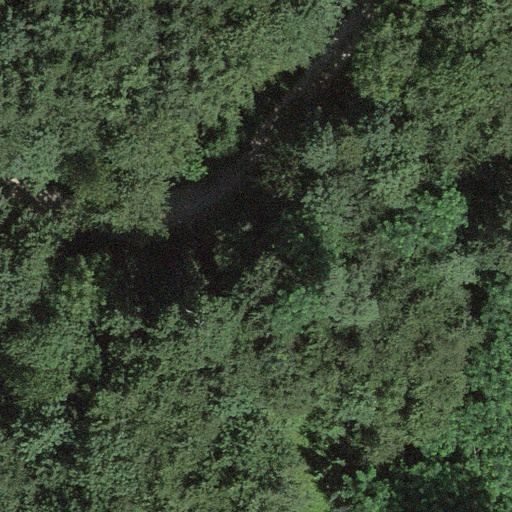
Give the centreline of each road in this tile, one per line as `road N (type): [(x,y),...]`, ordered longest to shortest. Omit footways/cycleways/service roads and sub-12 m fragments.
road 1 (track): [(367,0),(250,157),(196,209)]
road 2 (track): [(196,209),(140,234),(67,224),(0,193)]
